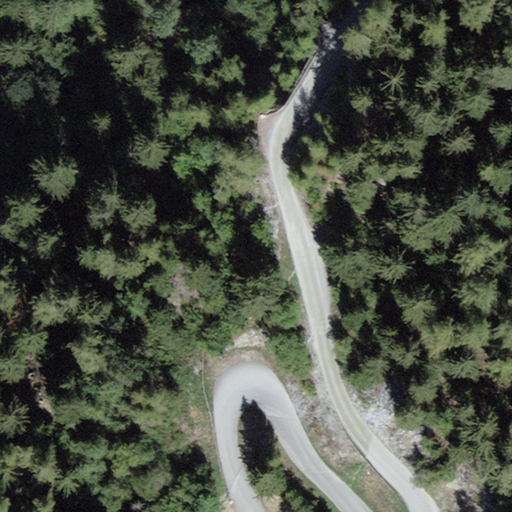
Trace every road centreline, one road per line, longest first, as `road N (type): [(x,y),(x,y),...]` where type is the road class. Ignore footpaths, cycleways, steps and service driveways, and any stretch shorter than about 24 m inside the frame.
road 1 (unclassified): [(374,0),(293,125),(283,174),(318,301),(322,353),(348,424),(421,511)]
road 2 (unclassified): [(351,511),(293,447),(276,397),(255,385),(222,405),(232,481),(248,511)]
